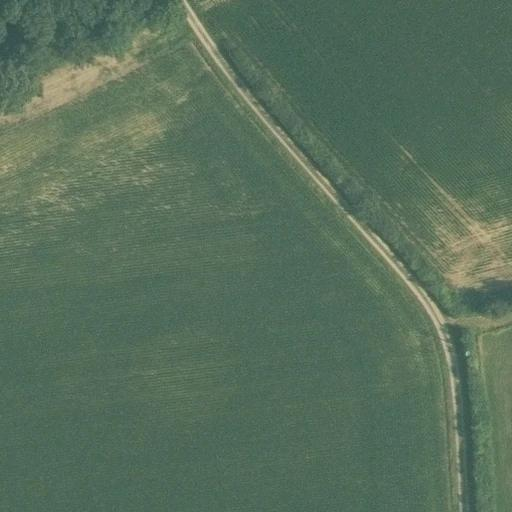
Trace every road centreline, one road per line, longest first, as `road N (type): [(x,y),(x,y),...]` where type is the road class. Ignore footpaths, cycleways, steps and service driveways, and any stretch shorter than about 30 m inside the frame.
road 1 (track): [(444,329),(171,0)]
road 2 (track): [(462,511),(444,329)]
